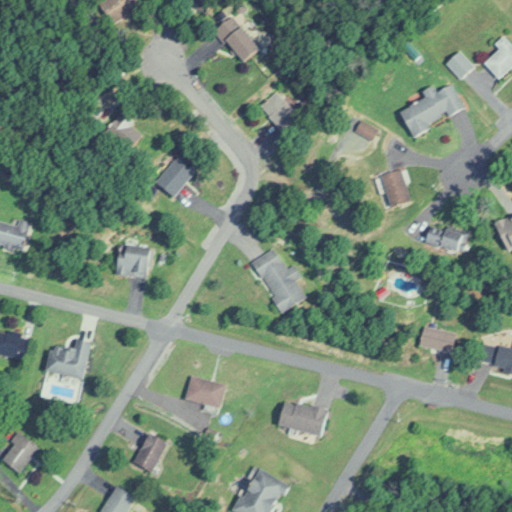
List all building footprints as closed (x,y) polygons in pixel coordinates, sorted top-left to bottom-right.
[(112,22),(145,6),(142,0),(103,0),(102,1),(112,22)] [(179,0),(204,12),(209,0),(179,0)] [(264,49),(233,17),(217,32),(247,65),(264,49)] [(500,49),(486,63),(501,79),(511,67),(511,43),(504,36),(496,44),(500,49)] [(402,110),(416,138),(434,128),(432,124),(465,108),(453,85),(402,110)] [(301,116),(276,90),(260,105),(285,131),(301,116)] [(357,130),(373,139),(378,128),(362,120),(357,130)] [(178,197),(197,173),(178,157),(158,181),(178,197)] [(391,206),(413,200),(404,168),(383,173),(391,206)] [(511,248),(511,215),(495,223),(507,250),(511,248)] [(18,221),(0,220),(0,245),(27,247),(29,219),(18,219),(18,221)] [(467,231),(431,224),(427,243),(463,249),(467,231)] [(154,247),(124,243),(119,274),(150,278),(154,247)] [(287,266),(275,246),(254,259),(284,310),(308,296),(296,277),(301,274),(294,263),(287,266)] [(460,329),(426,323),(423,344),(456,350),(460,329)] [(0,353),(26,359),(32,335),(0,327),(0,353)] [(86,377),(93,340),(78,337),(76,348),(53,343),(48,370),(86,377)] [(511,344),(501,342),(496,365),(511,368),(511,344)] [(222,406),(227,382),(193,374),(188,398),(222,406)] [(280,425),(324,434),(330,407),(286,398),(280,425)] [(153,471),(169,441),(150,431),(134,461),(153,471)] [(2,458),(21,472),(40,445),(21,432),(2,458)] [(237,511),(276,511),(292,484),(259,465),(234,510),(237,511)] [(127,511),(138,497),(119,485),(102,510),(105,511),(127,511)]
